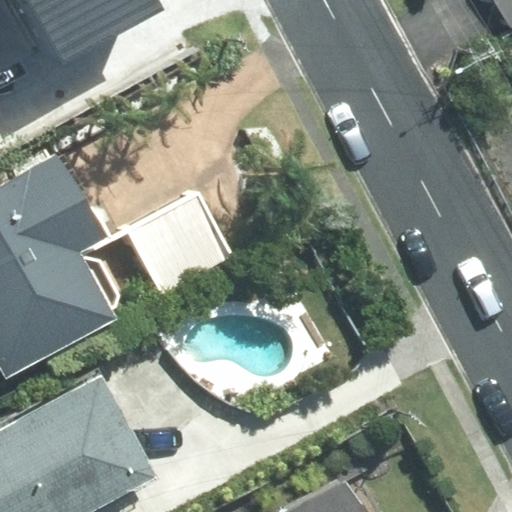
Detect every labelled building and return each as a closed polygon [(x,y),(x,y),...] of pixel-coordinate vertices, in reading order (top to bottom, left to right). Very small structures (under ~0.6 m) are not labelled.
[(511,0),(476,0),(491,24),(511,11),(511,0)] [(54,148),(0,177),(0,368),(0,370),(118,306),(82,240),(100,231),(54,148)] [(196,191),(133,225),(165,284),(228,250),(196,191)] [(0,511),(68,511),(154,466),(99,365),(0,418),(0,511)] [(362,511),(343,476),(275,511),(362,511)]
